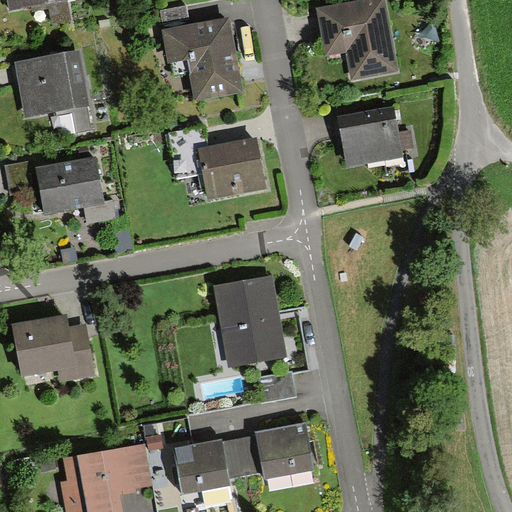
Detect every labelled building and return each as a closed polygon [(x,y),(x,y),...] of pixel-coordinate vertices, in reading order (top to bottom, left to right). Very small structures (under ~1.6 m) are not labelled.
[(64,0),(2,0),(4,9),(48,3),(51,28),(68,25),(64,0)] [(382,0),(372,0),(316,8),(323,54),(345,50),(349,78),(393,71),(382,0)] [(158,12),(161,30),(185,26),(182,8),(158,12)] [(237,91),(225,20),(185,26),(161,30),(165,59),(185,55),(192,99),(237,91)] [(80,52),(13,62),(21,116),(71,108),(74,132),(92,130),(80,52)] [(389,109),(335,118),(342,166),(397,157),(389,109)] [(258,190),(250,139),(205,146),(202,128),(169,133),(175,173),(201,169),(206,198),(258,190)] [(93,160),(35,168),(41,211),(82,205),(99,202),(93,160)] [(34,193),(29,163),(3,168),(8,197),(34,193)] [(109,201),(99,202),(82,205),(85,224),(112,220),(109,201)] [(268,280),(217,287),(228,366),(280,358),(268,280)] [(61,317),(11,324),(19,371),(55,366),(57,383),(88,379),(80,326),(62,329),(61,317)] [(295,389),(291,366),(255,372),(259,396),(295,389)] [(305,429),(253,438),(259,476),(311,467),(305,429)] [(156,448),(154,435),(143,436),(145,449),(156,448)] [(253,438),(223,443),(230,481),(259,476),(253,438)] [(223,443),(176,451),(182,489),(230,481),(223,443)] [(141,447),(61,460),(65,485),(58,486),(62,511),(117,511),(115,493),(147,488),(141,447)] [(48,452),(35,454),(38,471),(50,469),(48,452)]
